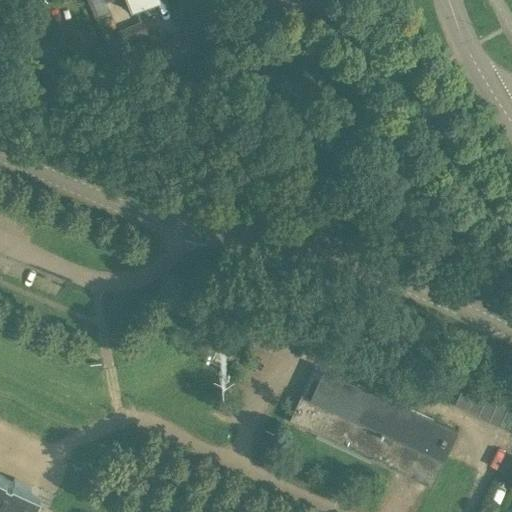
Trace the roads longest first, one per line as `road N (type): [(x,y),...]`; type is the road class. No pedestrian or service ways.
road 1 (unclassified): [(511,335),(372,273),(185,228),(0,152)]
road 2 (residential): [(511,217),(482,198),(386,64),(309,0)]
road 3 (residential): [(345,511),(131,413),(119,418)]
road 4 (residential): [(279,0),(159,43)]
